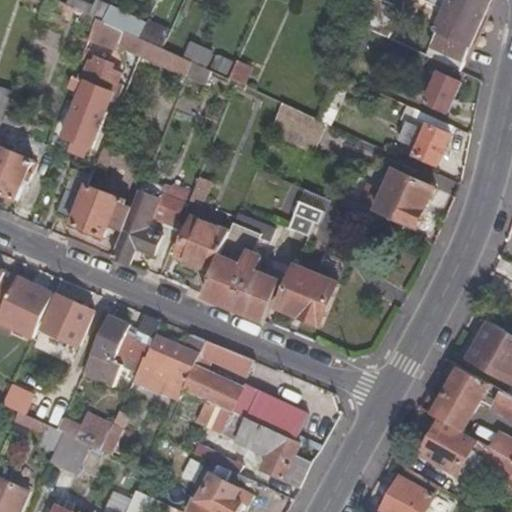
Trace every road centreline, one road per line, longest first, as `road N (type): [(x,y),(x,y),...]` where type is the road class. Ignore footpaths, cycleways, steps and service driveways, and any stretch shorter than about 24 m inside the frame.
road 1 (residential): [(390,396),(0,230)]
road 2 (tertiary): [(511,72),(477,221),(390,396)]
road 3 (tertiary): [(390,396),(324,511)]
